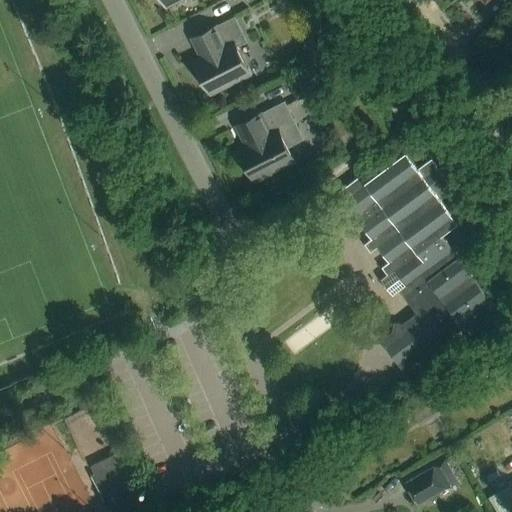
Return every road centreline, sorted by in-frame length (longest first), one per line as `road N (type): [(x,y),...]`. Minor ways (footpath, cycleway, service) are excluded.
road 1 (unclassified): [(289,511),(280,443),(232,306),(228,236)]
road 2 (residential): [(228,236),(111,0)]
road 3 (residential): [(511,129),(410,0)]
